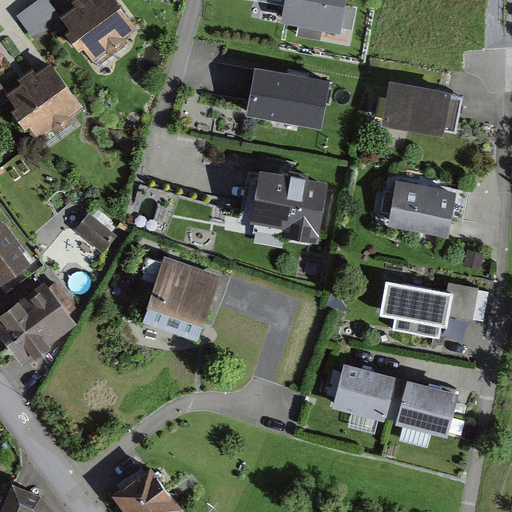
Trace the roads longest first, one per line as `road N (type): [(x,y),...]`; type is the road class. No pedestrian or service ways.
road 1 (residential): [(467,511),(499,313),(506,111),(500,66),(511,57)]
road 2 (residential): [(72,489),(174,410),(212,403),(258,415)]
road 3 (residential): [(0,393),(72,489)]
